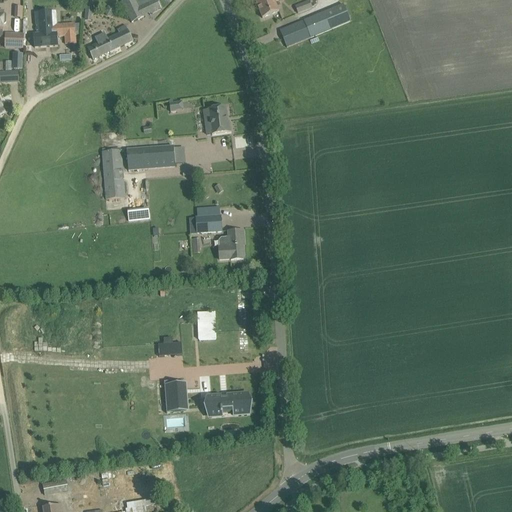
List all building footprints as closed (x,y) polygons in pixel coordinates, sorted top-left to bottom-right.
[(84,0),(84,9),(85,9),(84,21),(91,22),(92,17),(93,17),(94,8),(95,8),(95,0),(84,0)] [(135,0),(125,0),(122,2),(132,23),(161,10),(156,0),(155,0),(139,8),(135,0)] [(254,0),(263,19),(279,12),(276,3),(283,0),(254,0)] [(312,8),(310,2),(296,7),(298,14),(312,8)] [(14,17),(22,17),(22,6),(14,6),(14,17)] [(74,23),(57,25),(56,12),(35,14),(37,35),(34,35),(35,48),(59,46),(58,37),(65,36),(66,45),(76,44),(74,23)] [(289,28),(280,31),(287,48),(331,31),(324,13),(289,28)] [(98,45),(88,49),(89,52),(94,61),(133,42),(125,26),(117,30),(119,34),(118,35),(107,40),(105,34),(95,39),(98,45)] [(23,35),(6,34),(5,49),(23,49),(23,35)] [(12,69),(22,69),(23,53),(12,53),(12,69)] [(11,75),(0,75),(0,85),(11,84),(11,75)] [(204,111),(207,136),(212,135),(212,136),(231,133),(229,122),(228,122),(226,108),(209,110),(209,111),(204,111)] [(129,171),(175,168),(174,146),(127,150),(129,171)] [(102,153),(106,201),(126,199),(122,159),(121,151),(102,153)] [(150,219),(148,208),(126,213),(128,223),(150,219)] [(196,227),(188,228),(188,234),(196,234),(222,233),(221,217),(195,219),(196,227)] [(221,239),(219,241),(219,247),(218,247),(219,262),(244,260),(242,243),(244,243),(243,231),(229,232),(230,237),(226,237),(226,238),(221,239)] [(155,296),(142,296),(143,311),(155,311),(155,296)] [(199,341),(216,340),(215,314),(198,314),(199,341)] [(143,321),(144,337),(157,337),(157,321),(143,321)] [(174,382),(164,383),(167,414),(168,414),(167,413),(187,411),(185,390),(185,386),(173,387),(174,382)] [(209,398),(208,398),(208,399),(208,404),(209,412),(209,416),(210,418),(222,417),(223,417),(223,415),(223,414),(233,413),(233,416),(249,415),(248,395),(227,396),(227,398),(222,398),(222,397),(211,398),(209,398)] [(65,493),(56,495),(56,490),(40,492),(42,504),(42,505),(42,511),(59,511),(58,505),(67,504),(65,493)] [(148,499),(114,504),(115,510),(125,509),(125,511),(143,511),(150,511),(148,499)]
